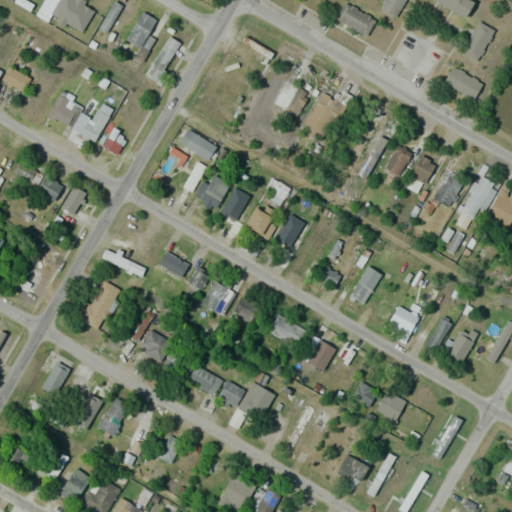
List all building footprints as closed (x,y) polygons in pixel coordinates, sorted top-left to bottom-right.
[(81,32),(95,10),(78,0),(43,0),(40,6),(81,32)] [(396,17),(405,0),(383,0),(379,8),(396,17)] [(474,0),(432,0),(466,17),(474,0)] [(99,29),(107,33),(121,5),(113,1),(99,29)] [(376,20),(345,2),(335,18),(366,36),(376,20)] [(125,40),(140,48),(156,19),(141,11),(125,40)] [(476,60),(495,31),(479,20),(460,50),(476,60)] [(155,82),(180,43),(169,36),(144,74),(155,82)] [(1,79),(22,92),(30,78),(9,65),(1,79)] [(482,84),(454,66),(444,81),(472,99),(482,84)] [(297,115),(309,92),(285,80),(273,103),(297,115)] [(82,108),(60,93),(47,113),(69,128),(82,108)] [(103,124),(88,116),(78,134),(94,142),(103,124)] [(381,154),(391,136),(375,128),(365,145),(381,154)] [(205,139),(191,132),(184,146),(198,152),(205,139)] [(103,145),(115,154),(121,146),(108,138),(103,145)] [(411,151),(397,143),(384,167),(399,175),(411,151)] [(424,183),(435,162),(420,154),(408,174),(424,183)] [(14,171),(35,185),(42,174),(22,160),(14,171)] [(200,180),(191,196),(215,209),(229,183),(213,174),(207,184),(200,180)] [(52,201),(62,186),(46,175),(36,191),(52,201)] [(494,184),(480,175),(457,211),(472,220),(494,184)] [(74,215),(86,193),(73,186),(61,207),(74,215)] [(219,212),(228,221),(240,208),(244,212),(252,204),(239,191),(219,212)] [(511,217),(511,198),(500,191),(485,215),(506,228),(511,217)] [(244,225),(261,235),(272,217),(256,207),(244,225)] [(318,260),(339,223),(332,219),(311,256),(318,260)] [(284,223),(270,235),(283,251),(297,239),(284,223)] [(145,267),(104,249),(101,257),(141,275),(145,267)] [(188,263),(164,251),(157,265),(181,276),(188,263)] [(187,281),(200,289),(210,272),(197,265),(187,281)] [(511,266),(501,281),(511,290),(511,266)] [(335,287),(340,273),(323,267),(318,280),(335,287)] [(119,288),(99,279),(80,320),(99,329),(119,288)] [(201,302),(222,315),(235,292),(214,280),(201,302)] [(361,301),(368,286),(357,280),(349,295),(361,301)] [(232,312),(251,323),(260,306),(241,296),(232,312)] [(393,321),(408,331),(417,318),(401,308),(393,321)] [(295,347),(305,330),(277,313),(266,330),(295,347)] [(426,345),(436,350),(450,320),(440,315),(426,345)] [(486,359),(495,363),(511,328),(511,322),(505,319),(486,359)] [(475,337),(460,328),(445,354),(461,362),(475,337)] [(137,349),(159,361),(170,341),(149,329),(137,349)] [(335,348),(317,339),(305,361),(323,371),(335,348)] [(191,363),(169,352),(162,367),(184,377),(191,363)] [(69,369),(57,361),(44,382),(56,389),(69,369)] [(222,378),(194,366),(186,383),(214,395),(222,378)] [(78,394),(86,380),(73,373),(65,387),(78,394)] [(233,407),(243,391),(226,381),(217,396),(233,407)] [(237,406),(259,420),(275,396),(253,381),(237,406)] [(368,406),(376,390),(359,381),(350,397),(368,406)] [(101,391),(90,385),(81,401),(92,407),(101,391)] [(375,410),(394,421),(405,401),(386,391),(375,410)] [(112,436),(127,411),(112,401),(96,426),(112,436)] [(314,409),(307,405),(285,443),(292,447),(314,409)] [(440,458),(461,419),(451,413),(430,453),(440,458)] [(171,463),(181,441),(168,434),(157,457),(171,463)] [(2,459),(16,468),(25,452),(11,444),(2,459)] [(48,481),(69,460),(59,450),(38,471),(48,481)] [(393,455),(386,452),(367,493),(375,497),(393,455)] [(368,467),(346,454),(338,469),(360,482),(368,467)] [(511,475),(511,473),(511,459),(509,458),(503,470),(511,475)] [(61,491),(76,499),(89,477),(75,468),(61,491)] [(230,511),(239,511),(255,483),(234,471),(216,505),(230,511)] [(405,511),(427,475),(421,471),(398,508),(404,511),(405,511)] [(105,511),(119,489),(98,477),(82,505),(93,511),(105,511)] [(129,511),(134,505),(119,497),(111,511),(129,511)]
